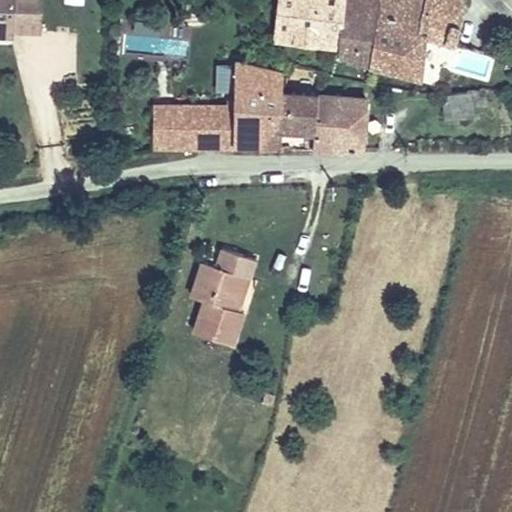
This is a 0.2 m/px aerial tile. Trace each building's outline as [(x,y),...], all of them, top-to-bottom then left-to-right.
[(0,0),(0,28),(10,30),(10,27),(38,29),(39,0),(0,0)] [(337,33),(345,0),(279,0),(274,30),(318,34),(319,30),(337,33)] [(345,0),(337,33),(336,39),(346,41),(345,48),(370,54),(380,0),(345,0)] [(380,0),(370,54),(415,67),(425,25),(456,32),(462,14),(464,0),(380,0)] [(279,84),(283,68),(237,51),(234,100),(234,142),(254,141),(257,114),(271,115),(275,100),(279,84)] [(481,78),(441,80),(442,96),(469,94),(468,84),(481,83),(481,78)] [(317,87),(279,84),(275,100),(288,102),(286,117),(298,118),(312,119),(317,87)] [(364,92),(317,87),(312,119),(309,140),(358,139),(359,139),(364,92)] [(474,110),(487,109),(486,89),(473,90),(474,110)] [(234,142),(234,100),(155,100),(155,150),(234,150),(234,142)] [(288,102),(275,100),(271,115),(276,116),(286,117),(288,102)] [(257,114),(254,141),(271,141),(276,116),(271,115),(257,114)] [(196,332),(237,344),(247,310),(240,306),(256,252),(222,246),(215,271),(202,268),(193,298),(207,302),(196,332)]
